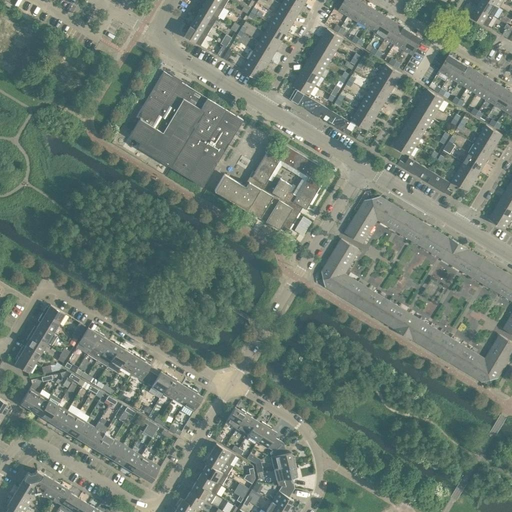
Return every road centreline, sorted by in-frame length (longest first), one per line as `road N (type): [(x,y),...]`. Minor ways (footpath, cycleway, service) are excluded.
road 1 (residential): [(230,385),(56,287),(42,291),(0,350)]
road 2 (residential): [(230,385),(361,164)]
road 3 (residential): [(0,471),(30,440),(154,511)]
road 4 (residential): [(305,511),(320,457),(301,427),(230,385)]
road 5 (residential): [(264,105),(153,39),(173,0)]
road 6 (residential): [(154,511),(230,385)]
road 7 (residential): [(264,105),(324,0)]
